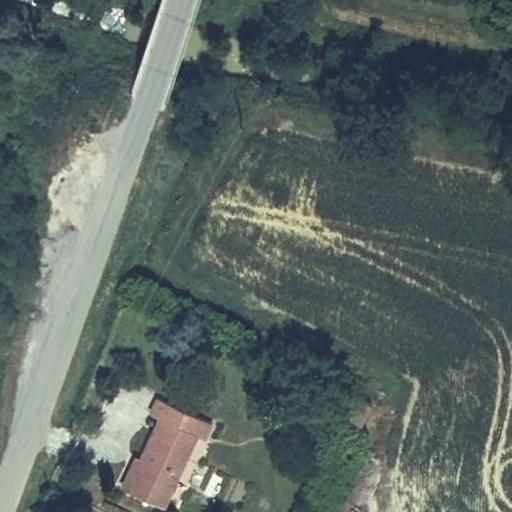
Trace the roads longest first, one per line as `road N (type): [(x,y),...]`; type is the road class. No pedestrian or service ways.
road 1 (tertiary): [(179,0),(4,511)]
road 2 (track): [(369,0),(511,40)]
